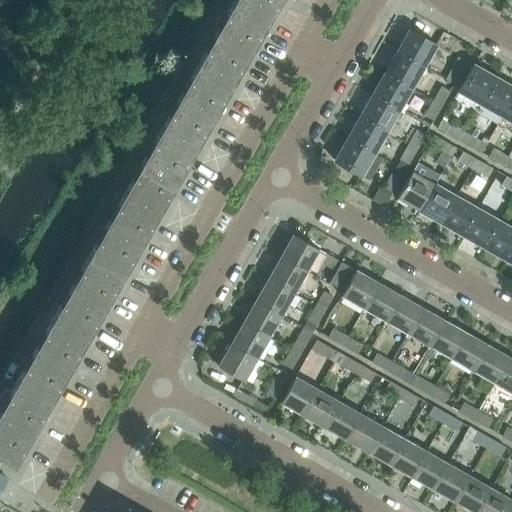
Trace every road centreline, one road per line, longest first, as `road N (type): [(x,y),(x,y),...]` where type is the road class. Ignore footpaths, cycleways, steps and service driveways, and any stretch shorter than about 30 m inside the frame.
road 1 (residential): [(511,314),(273,178)]
road 2 (residential): [(381,511),(158,382)]
road 3 (residential): [(158,382),(273,178)]
road 4 (residential): [(273,178),(375,0)]
